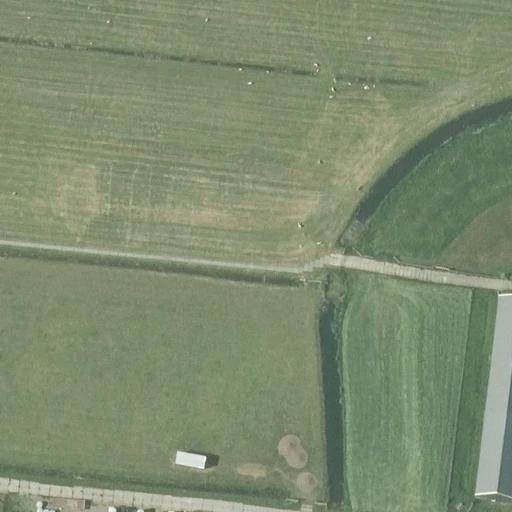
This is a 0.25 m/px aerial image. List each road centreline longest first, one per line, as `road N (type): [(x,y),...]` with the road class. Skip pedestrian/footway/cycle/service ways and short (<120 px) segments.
road 1 (track): [(234,511),(0,486)]
road 2 (track): [(340,259),(511,288)]
